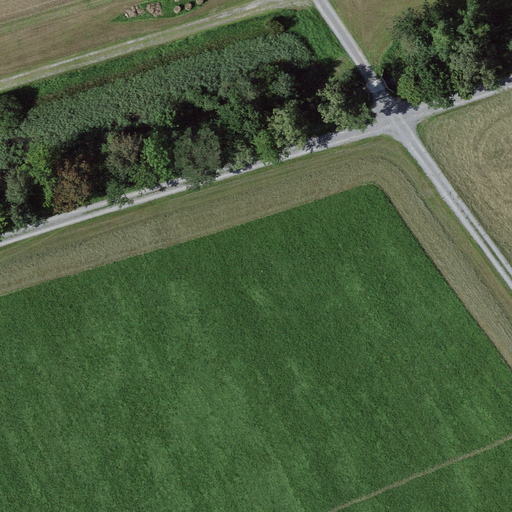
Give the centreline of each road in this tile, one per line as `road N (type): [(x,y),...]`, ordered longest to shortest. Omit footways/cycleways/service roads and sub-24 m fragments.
road 1 (track): [(511,84),(0,243)]
road 2 (track): [(511,273),(319,0)]
